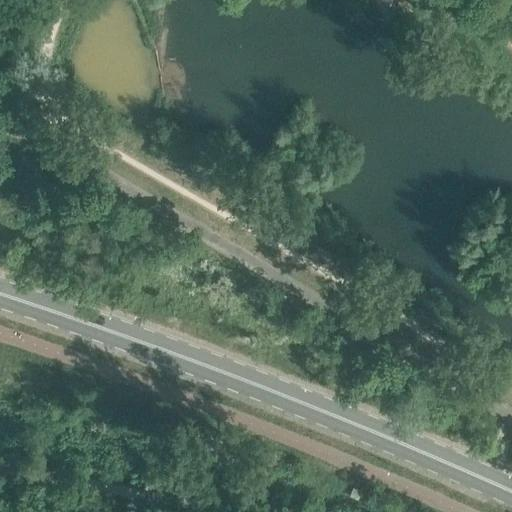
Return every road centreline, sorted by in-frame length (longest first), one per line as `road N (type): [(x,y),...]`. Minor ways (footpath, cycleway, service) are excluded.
road 1 (secondary): [(511,490),(0,295)]
road 2 (track): [(0,469),(165,511)]
